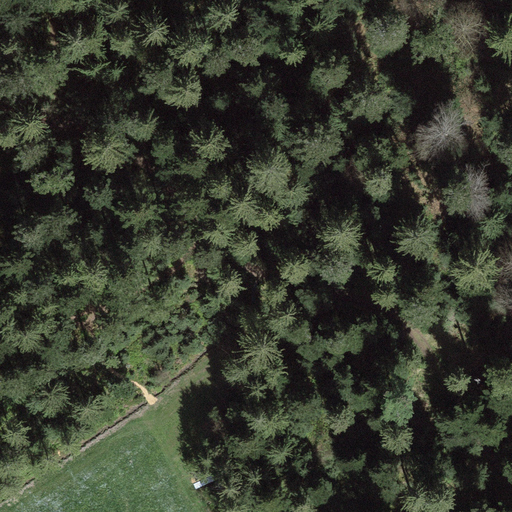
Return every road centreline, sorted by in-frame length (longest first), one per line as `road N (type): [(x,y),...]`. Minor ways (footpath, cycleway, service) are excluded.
road 1 (track): [(196,239),(468,388),(511,448)]
road 2 (track): [(0,133),(86,162),(196,239)]
